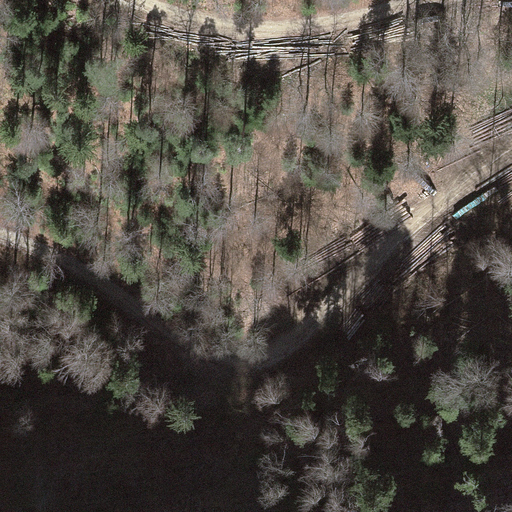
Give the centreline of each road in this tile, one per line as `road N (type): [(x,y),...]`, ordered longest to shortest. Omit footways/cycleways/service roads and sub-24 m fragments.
road 1 (track): [(511,154),(328,308),(241,359),(185,350),(85,270),(0,231)]
road 2 (track): [(130,0),(187,19),(275,30),(418,0)]
